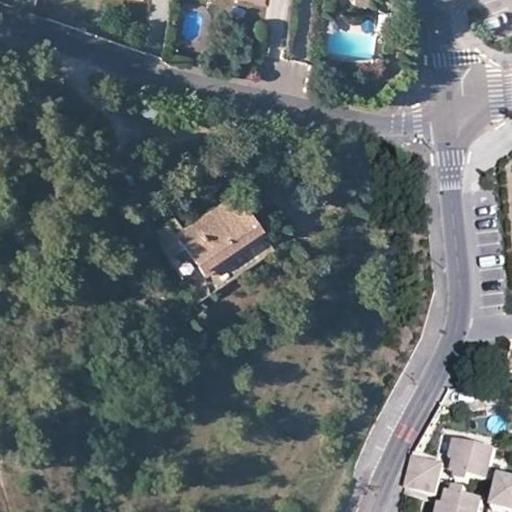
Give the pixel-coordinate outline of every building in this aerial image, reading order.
[(23,0),(22,0),(20,10),(31,14),(34,2),(23,0)] [(165,257),(176,272),(192,261),(199,271),(259,229),(231,190),(172,231),(165,222),(154,229),(170,252),(165,257)] [(185,284),(194,298),(271,245),(259,229),(199,271),(192,261),(176,272),(185,284)] [(451,461),(456,462),(460,443),(456,442),(451,461)] [(497,452),(460,443),(456,462),(455,467),(452,476),(457,476),(456,482),(470,486),(471,479),(489,483),(497,452)] [(414,458),(406,490),(438,497),(446,465),(414,458)] [(511,511),(511,482),(502,480),(495,510),(502,511),(511,511)] [(482,511),(485,503),(467,498),(468,492),(454,488),(453,494),(448,494),(447,500),(445,506),(443,511),(482,511)]
